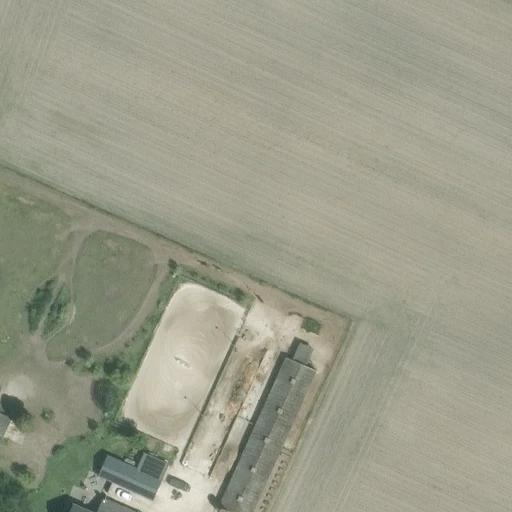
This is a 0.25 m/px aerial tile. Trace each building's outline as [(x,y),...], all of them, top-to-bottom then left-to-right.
[(300,359),(312,360),(313,346),(301,345),(300,359)] [(219,509),(224,511),(252,511),(316,373),(287,360),(219,509)] [(0,436),(30,450),(38,432),(0,415),(0,436)] [(99,476),(153,501),(169,464),(145,453),(138,468),(108,455),(99,476)] [(84,511),(73,507),(70,511),(128,511),(103,501),(97,511),(84,511)]
